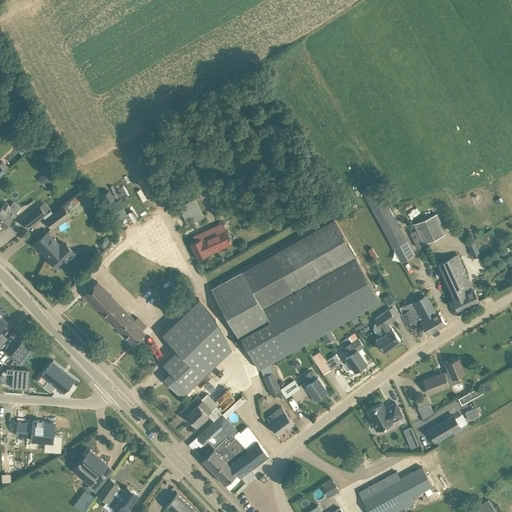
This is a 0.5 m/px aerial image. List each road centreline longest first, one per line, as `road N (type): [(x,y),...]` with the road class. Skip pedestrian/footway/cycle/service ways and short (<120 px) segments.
road 1 (unclassified): [(285,511),(276,475),(284,453),(451,330),(511,296)]
road 2 (unknown): [(133,396),(160,367),(161,349),(99,267)]
road 3 (secondary): [(225,511),(117,393)]
road 4 (residential): [(165,218),(123,244),(44,319)]
